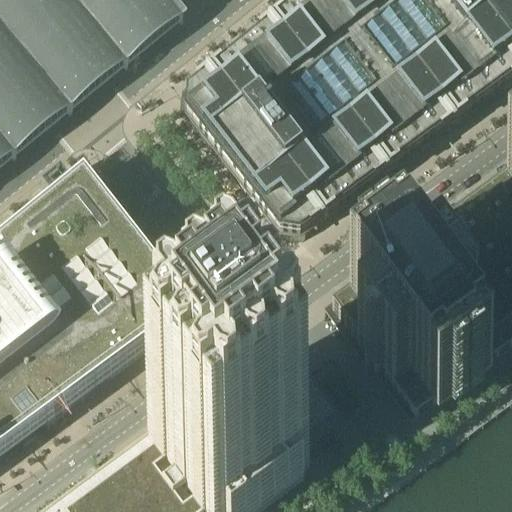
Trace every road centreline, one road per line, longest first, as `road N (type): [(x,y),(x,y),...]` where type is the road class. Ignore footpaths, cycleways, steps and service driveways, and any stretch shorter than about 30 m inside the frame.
road 1 (tertiary): [(5,511),(259,326)]
road 2 (tertiary): [(259,326),(511,142)]
road 3 (residential): [(259,326),(95,121)]
road 4 (tertiary): [(244,0),(95,121)]
road 5 (tertiary): [(95,121),(0,197)]
